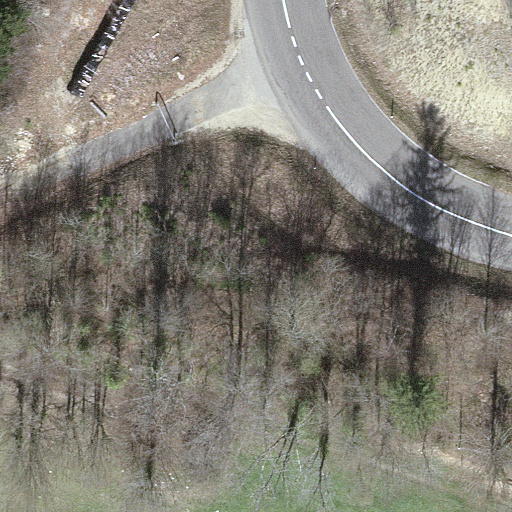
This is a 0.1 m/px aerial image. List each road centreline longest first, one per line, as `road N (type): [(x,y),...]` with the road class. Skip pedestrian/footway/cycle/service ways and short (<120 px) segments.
road 1 (track): [(0,339),(70,354),(511,498)]
road 2 (tertiary): [(283,0),(294,50),(359,151),(415,197),(511,233)]
road 3 (track): [(294,50),(133,136),(0,192)]
